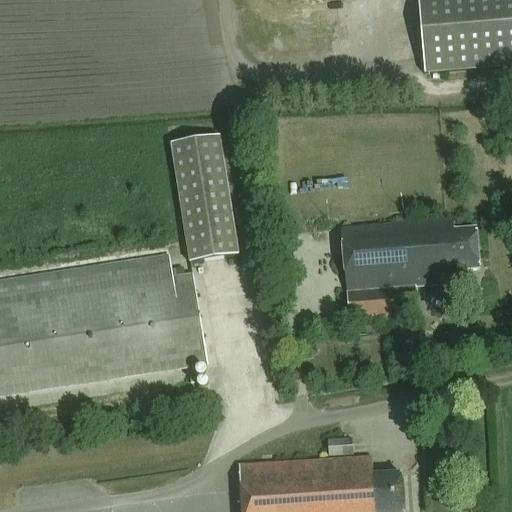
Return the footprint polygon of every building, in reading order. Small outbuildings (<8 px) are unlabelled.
[(511,0),(415,0),(423,79),(511,71),(511,0)] [(240,258),(221,140),(171,148),(190,266),(240,258)] [(397,228),(341,233),(349,324),(414,318),(412,289),(456,285),(455,275),(478,273),(475,234),(453,236),(452,223),(439,224),(438,218),(397,221),(397,228)] [(0,401),(207,369),(193,278),(172,281),(169,259),(0,285),(0,401)] [(325,445),(327,462),(351,460),(350,443),(325,445)] [(372,461),(239,470),(241,511),(403,511),(401,478),(374,480),(372,461)]
